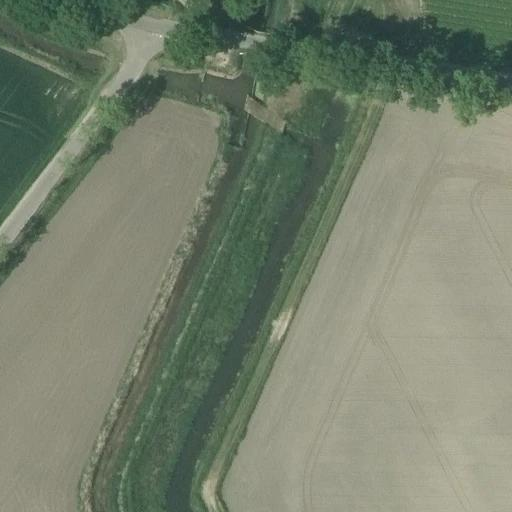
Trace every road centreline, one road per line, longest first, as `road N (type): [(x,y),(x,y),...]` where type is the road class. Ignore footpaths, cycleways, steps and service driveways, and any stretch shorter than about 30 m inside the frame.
road 1 (unclassified): [(511,88),(152,27)]
road 2 (unclassified): [(0,245),(125,79),(152,27)]
road 3 (track): [(0,3),(101,44),(152,27)]
